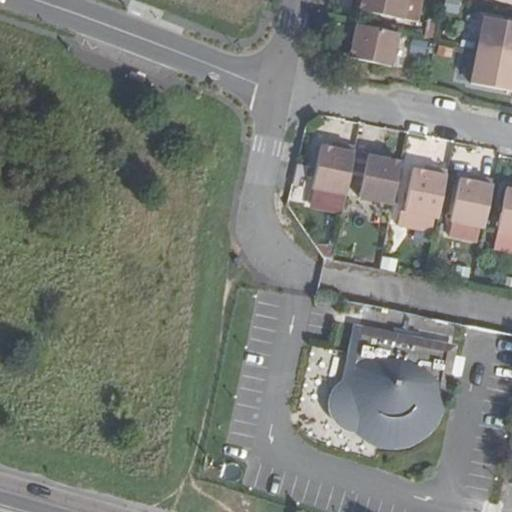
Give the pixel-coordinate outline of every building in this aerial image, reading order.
[(405,0),(361,0),(361,1),(359,12),(401,20),(405,0)] [(422,0),(405,0),(401,20),(418,23),(422,0)] [(459,0),(445,0),(443,11),(457,14),(459,0)] [(511,24),(483,18),(476,51),(511,58),(511,24)] [(426,22),(423,37),(432,38),(435,23),(426,22)] [(348,57),(389,66),(397,33),(349,24),(346,39),(352,40),(348,57)] [(511,58),(476,51),(469,84),(511,93),(511,58)] [(319,149),(307,206),(342,212),(354,149),(338,146),(336,152),(319,149)] [(366,154),(353,151),(349,174),(362,176),(366,154)] [(362,176),(357,200),(391,206),(399,165),(382,161),(383,155),(367,152),(366,154),(362,176)] [(291,194),(303,196),(308,168),(296,166),(291,194)] [(411,172),(403,215),(436,221),(446,173),(430,170),(429,176),(411,172)] [(483,229),(493,182),(477,179),(476,185),(458,181),(450,223),(483,229)] [(511,191),(504,190),(496,232),(511,235),(511,191)] [(307,206),(306,210),(341,217),(342,212),(307,206)] [(324,252),(322,260),(332,261),(333,254),(324,252)] [(378,271),(394,274),(397,261),(381,257),(378,271)] [(455,278),(466,280),(468,271),(457,269),(455,278)] [(511,278),(506,277),(503,288),(511,290),(511,278)] [(368,445),(390,450),(402,450),(413,446),(428,436),(433,431),(442,415),(457,346),(352,324),(341,381),(336,385),(328,395),(327,402),(327,410),(328,416),(334,425),(345,432),(353,434),(355,436),(368,445)]
